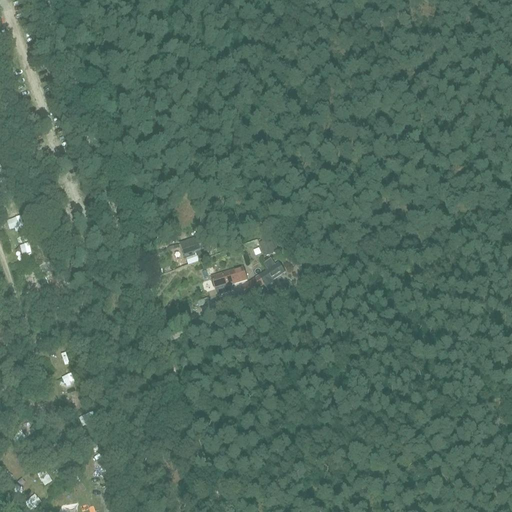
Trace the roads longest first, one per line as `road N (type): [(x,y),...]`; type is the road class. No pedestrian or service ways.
road 1 (track): [(220,511),(43,0)]
road 2 (track): [(7,10),(98,273)]
road 3 (track): [(66,436),(0,244)]
